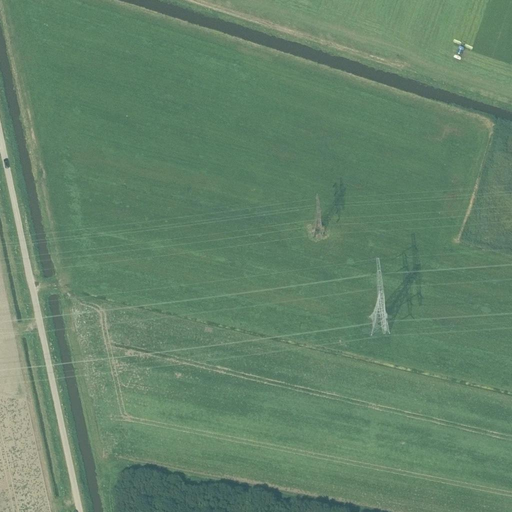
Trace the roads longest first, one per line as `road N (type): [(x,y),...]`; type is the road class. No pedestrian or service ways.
road 1 (unclassified): [(79,511),(0,138)]
road 2 (track): [(189,0),(413,71)]
